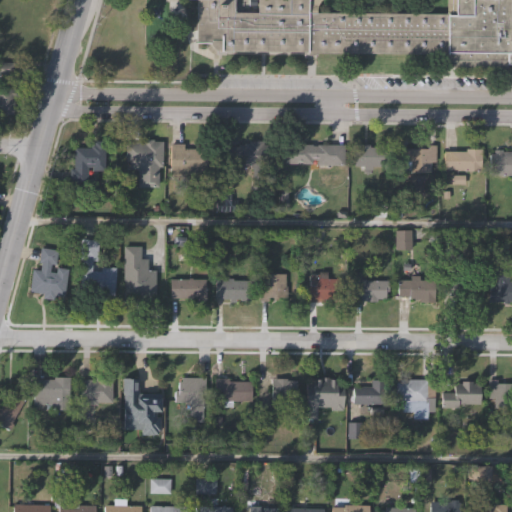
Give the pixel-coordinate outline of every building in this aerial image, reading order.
[(511,0),(511,62),(507,63),(507,68),(446,67),(447,57),(219,54),(211,44),(196,44),(195,2),(188,1),(188,0),(511,0)] [(0,86),(20,87),(20,96),(15,96),(14,113),(7,113),(6,118),(0,118),(0,86)] [(163,139),(162,164),(158,164),(157,185),(137,185),(137,166),(131,166),(132,165),(128,164),(128,158),(124,158),(125,139),(140,139),(140,141),(144,141),(144,136),(153,136),(153,138),(163,139)] [(105,138),(104,169),(91,169),(91,165),(87,164),(86,182),(69,182),(69,165),(73,166),(73,144),(90,145),(90,138),(105,138)] [(344,144),(344,166),(316,165),(316,160),(311,160),(311,164),(283,163),(283,139),(301,140),(300,144),(312,144),(312,145),(317,145),(317,144),(344,144)] [(277,154),(277,167),(265,167),(265,169),(252,169),(252,167),(238,166),(238,162),(232,162),(232,165),(217,165),(218,146),(237,147),(237,144),(244,144),(244,143),(248,143),(249,140),(264,141),(264,145),(273,145),(273,154),(277,154)] [(210,143),(209,175),(198,174),(198,178),(170,177),(171,143),(184,143),(184,148),(196,148),(196,143),(210,143)] [(388,166),(372,165),(372,169),(363,169),(363,166),(354,166),(354,143),(370,144),(370,146),(388,147),(388,166)] [(435,144),(434,162),(430,162),(429,173),(410,172),(410,161),(404,161),(404,148),(427,148),(427,144),(435,144)] [(480,172),(461,172),(461,170),(443,169),(443,151),(465,151),(465,149),(480,149),(480,172)] [(511,175),(488,175),(488,153),(492,153),(492,149),(501,149),(501,151),(511,151),(511,175)] [(412,248),(395,248),(395,228),(412,229),(412,248)] [(98,260),(93,259),(92,269),(101,269),(101,264),(117,265),(114,299),(87,296),(88,280),(80,279),(82,258),(80,258),(81,237),(99,238),(98,260)] [(122,298),(122,244),(140,244),(140,257),(147,257),(147,268),(155,268),(154,297),(134,297),(134,299),(122,298)] [(64,295),(54,294),(54,298),(42,297),(43,292),(29,290),(32,267),(40,268),(41,261),(39,261),(41,245),(57,248),(55,263),(51,263),(50,270),(56,271),(57,266),(68,267),(64,295)] [(488,302),(488,259),(509,259),(509,280),(511,280),(511,300),(509,300),(509,302),(488,302)] [(307,299),(307,283),(309,283),(309,271),(319,271),(319,276),(340,276),(340,297),(325,297),(325,299),(307,299)] [(353,300),(354,271),(361,271),(361,279),(368,279),(368,280),(389,280),(389,291),(385,291),(385,298),(377,298),(377,300),(353,300)] [(261,301),(261,282),(267,282),(267,274),(287,274),(287,287),(289,287),(289,298),(279,298),(279,300),(274,300),(274,297),(270,297),(270,301),(261,301)] [(443,294),(443,275),(449,275),(449,274),(455,274),(455,276),(479,276),(479,302),(467,302),(467,295),(461,295),(461,298),(456,298),(456,295),(448,295),(448,294),(443,294)] [(170,295),(170,277),(187,277),(187,275),(192,275),(192,276),(206,276),(206,298),(195,298),(195,296),(170,295)] [(419,276),(419,280),(434,280),(434,302),(419,303),(419,299),(409,300),(409,297),(397,297),(397,280),(410,280),(409,276),(419,276)] [(216,298),(216,280),(229,280),(229,278),(235,278),(235,280),(251,280),(251,301),(242,301),(242,299),(237,299),(237,302),(230,302),(230,298),(216,298)] [(69,408),(51,407),(51,403),(31,403),(31,377),(53,377),(53,375),(69,375),(69,408)] [(112,375),(111,401),(96,400),(96,403),(78,403),(79,377),(94,378),(94,375),(112,375)] [(205,375),(205,393),(202,393),(202,396),(204,396),(204,419),(189,419),(190,400),(174,400),(174,389),(178,389),(178,375),(205,375)] [(123,428),(123,393),(121,393),(122,377),(138,377),(138,392),(160,392),(159,411),(156,411),(156,416),(159,416),(159,428),(156,433),(153,433),(153,434),(141,433),(141,429),(123,428)] [(250,400),(231,400),(231,406),(222,406),(222,399),(214,399),(214,377),(228,377),(228,380),(250,380),(250,400)] [(343,409),(331,409),(331,406),(317,405),(317,416),(305,416),(307,379),(312,379),(312,377),(343,377),(343,409)] [(388,377),(388,402),(354,402),(354,383),(372,383),(372,377),(388,377)] [(435,396),(435,410),(428,410),(428,417),(413,417),(413,411),(402,410),(402,401),(395,401),(395,380),(400,380),(400,377),(428,378),(428,396),(435,396)] [(511,382),(511,407),(493,407),(493,397),(486,397),(486,377),(496,377),(496,382),(511,382)] [(295,397),(287,397),(287,404),(272,404),(272,397),(270,397),(270,378),(286,378),(286,380),(295,380),(295,397)] [(440,406),(440,391),(452,391),(452,382),(460,382),(460,380),(472,380),(471,382),(479,383),(479,403),(457,403),(456,406),(440,406)] [(12,389),(12,382),(30,382),(30,396),(26,396),(24,400),(25,401),(13,421),(15,423),(12,429),(0,422),(0,408),(9,392),(10,392),(12,389)] [(271,409),(271,430),(266,430),(266,436),(257,436),(257,423),(256,423),(256,409),(271,409)] [(487,480),(464,480),(464,475),(466,475),(466,465),(487,465),(487,480)] [(148,492),(148,477),(170,477),(169,493),(148,492)] [(195,492),(195,477),(217,477),(216,492),(195,492)] [(51,511),(14,511),(14,502),(23,502),(23,495),(33,495),(33,503),(51,503),(51,511)] [(53,496),(78,496),(78,503),(95,503),(95,511),(58,511),(58,506),(53,506),(53,496)] [(429,511),(429,500),(460,500),(460,511),(429,511)] [(323,506),(323,511),(287,511),(287,507),(289,507),(289,502),(293,502),(293,506),(323,506)] [(103,511),(103,503),(140,504),(140,511),(103,511)] [(467,511),(467,509),(478,509),(478,505),(492,505),(492,503),(505,503),(505,511),(467,511)]
